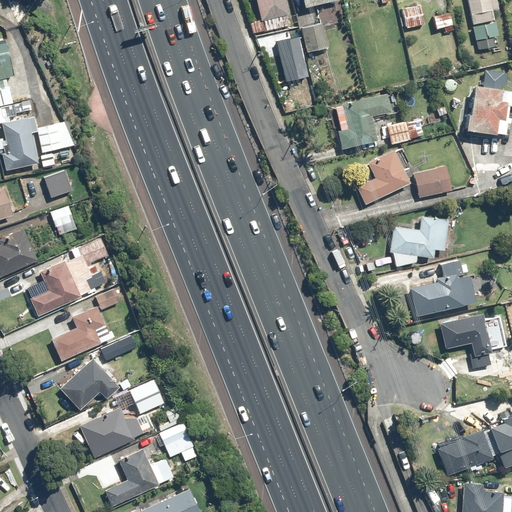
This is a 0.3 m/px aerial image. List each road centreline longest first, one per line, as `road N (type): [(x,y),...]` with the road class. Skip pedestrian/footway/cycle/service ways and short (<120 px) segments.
road 1 (motorway): [(150,0),(350,511)]
road 2 (motorway): [(314,511),(115,0)]
road 3 (residential): [(216,0),(357,320),(384,368),(426,393)]
road 4 (residential): [(0,384),(58,511)]
